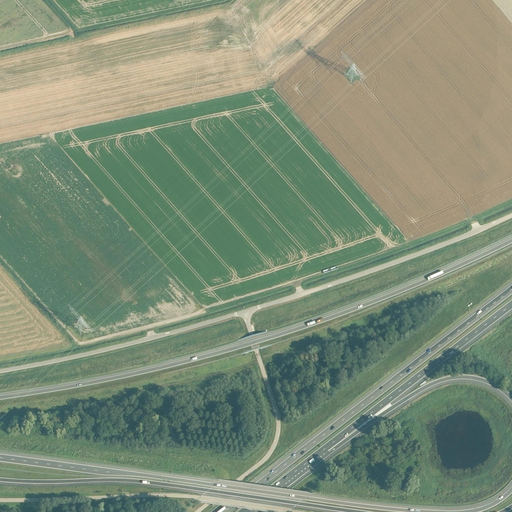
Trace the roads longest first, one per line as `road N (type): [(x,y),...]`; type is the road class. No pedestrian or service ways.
road 1 (motorway): [(511,239),(266,339),(0,397)]
road 2 (motorway): [(424,511),(0,457)]
road 3 (motorway): [(511,289),(224,511)]
road 4 (motorway): [(0,480),(133,480),(356,511)]
road 5 (unclassified): [(244,312),(511,216)]
road 6 (unclassified): [(244,312),(0,369)]
road 7 (unclassified): [(197,511),(260,463),(276,439),(277,416),(244,312)]
road 8 (motorway): [(324,449),(511,304)]
road 9 (motorway): [(324,449),(447,378),(486,381),(511,399)]
road 10 (unclassified): [(0,499),(197,498)]
